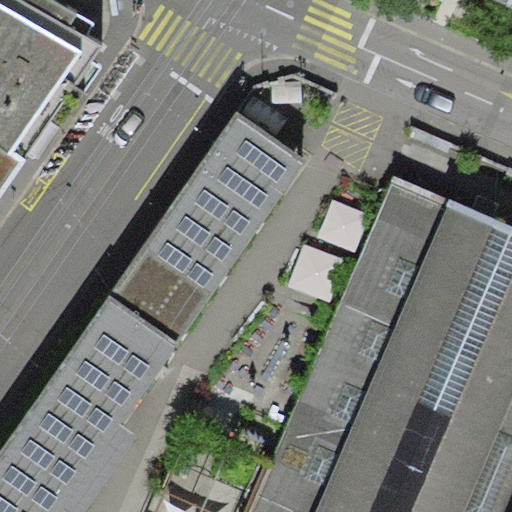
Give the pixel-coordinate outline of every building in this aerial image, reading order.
[(0,0),(0,148),(18,161),(47,119),(57,126),(80,93),(70,86),(97,47),(65,28),(72,15),(45,0),(0,0)] [(232,117),(103,301),(169,347),(298,163),(247,128),(232,117)] [(0,186),(18,161),(0,148),(0,186)] [(511,511),(511,233),(392,183),(333,318),(317,309),(307,325),(326,335),(249,511),(511,511)] [(0,465),(66,511),(71,511),(79,501),(67,492),(169,347),(103,301),(0,448),(0,465)] [(0,511),(66,511),(0,465),(0,511)]
